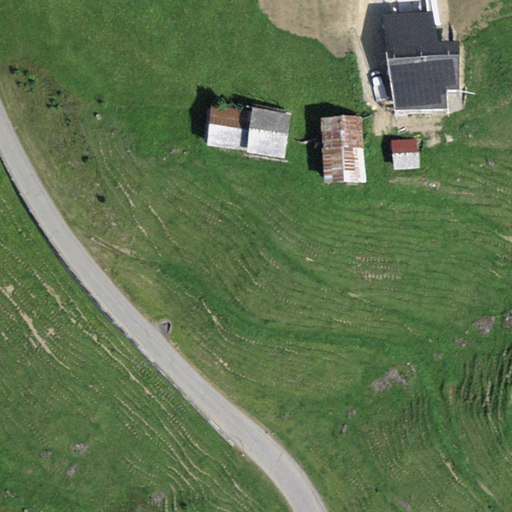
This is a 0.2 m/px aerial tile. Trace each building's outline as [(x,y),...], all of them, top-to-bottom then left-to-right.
[(387,21),(401,98),(460,88),(446,10),(387,21)] [(249,108),(216,109),(217,142),(250,141),(249,108)] [(295,118),(267,113),(261,149),(288,154),(295,118)] [(364,116),(330,121),(338,177),(373,171),(364,116)] [(399,134),(403,161),(435,156),(431,130),(399,134)]
